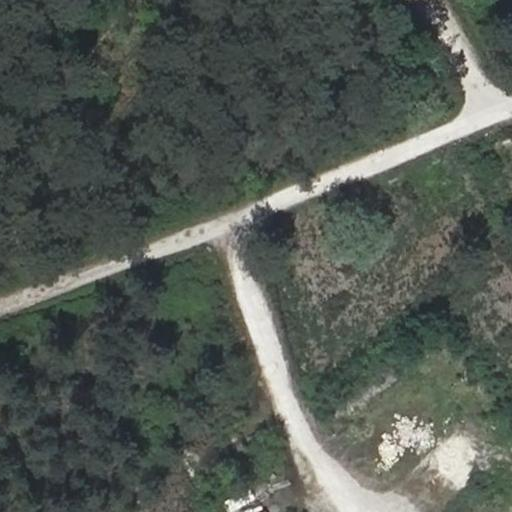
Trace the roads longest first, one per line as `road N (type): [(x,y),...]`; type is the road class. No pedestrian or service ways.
road 1 (track): [(511,104),(0,314)]
road 2 (track): [(428,0),(495,110)]
